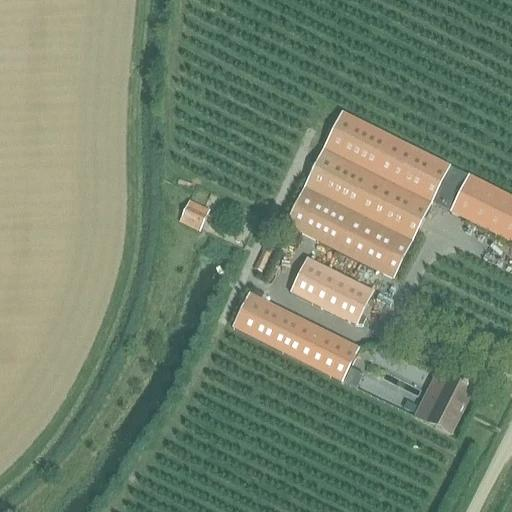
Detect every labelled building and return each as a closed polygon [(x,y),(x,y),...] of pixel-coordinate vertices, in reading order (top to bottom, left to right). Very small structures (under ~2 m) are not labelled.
[(342,116),(323,153),(432,207),(450,169),(342,116)] [(285,229),(394,283),(432,207),(323,153),(304,192),(285,229)] [(511,201),(468,179),(450,216),(511,246),(511,201)] [(187,212),(180,227),(200,236),(207,221),(187,212)] [(264,250),(256,268),(266,272),(274,255),(264,250)] [(357,329),(374,295),(308,262),(291,296),(357,329)] [(233,331),(331,380),(343,385),(360,352),(249,298),(233,331)] [(353,384),(378,391),(382,376),(356,370),(353,384)] [(438,376),(416,421),(451,438),(473,393),(468,391),(469,389),(465,387),(464,389),(438,376)]
